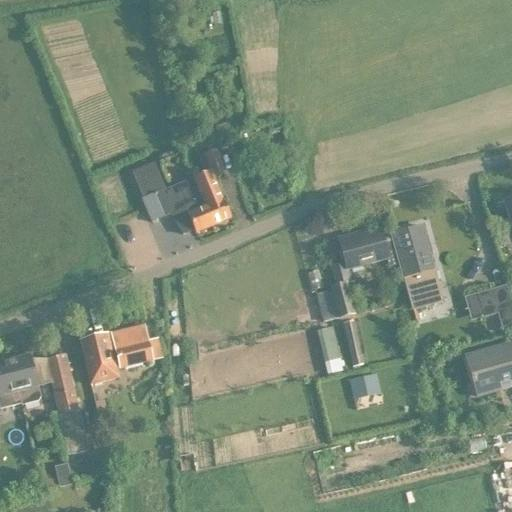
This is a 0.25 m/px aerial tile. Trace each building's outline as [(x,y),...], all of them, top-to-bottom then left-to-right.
[(207,170),(189,177),(196,193),(209,225),(227,218),(209,175),(220,171),(211,149),(200,153),(207,170)] [(150,162),(128,171),(139,197),(148,221),(172,210),(183,234),(191,230),(191,232),(192,232),(209,225),(196,193),(189,177),(161,189),(150,162)] [(511,197),(502,201),(510,231),(511,230),(511,277),(510,278),(511,283),(511,197)] [(404,231),(389,236),(396,263),(399,276),(407,306),(439,299),(431,267),(430,268),(418,227),(404,231)] [(351,233),(334,237),(339,255),(342,269),(343,269),(344,269),(383,258),(385,265),(396,263),(389,236),(378,238),(376,229),(351,236),(351,233)] [(331,284),(327,285),(328,289),(335,317),(351,313),(343,281),(331,284)] [(460,295),(467,319),(486,314),(487,315),(493,314),(493,311),(508,307),(502,283),(460,295)] [(335,324),(345,366),(360,363),(349,320),(335,324)] [(117,366),(117,367),(157,357),(153,339),(144,340),(138,325),(109,333),(112,344),(107,346),(113,367),(117,366)] [(313,329),(321,361),(337,357),(329,325),(313,329)] [(443,333),(436,336),(439,348),(447,345),(443,333)] [(78,340),(88,383),(115,377),(113,367),(107,346),(105,334),(78,340)] [(511,340),(461,355),(472,396),(511,384),(511,340)] [(29,353),(7,359),(16,391),(18,402),(34,398),(37,395),(35,387),(37,386),(47,383),(63,448),(64,454),(84,449),(84,447),(79,430),(84,429),(78,409),(74,410),(73,408),(61,354),(52,356),(43,358),(30,358),(29,353)] [(7,359),(0,360),(0,406),(18,402),(16,391),(7,359)] [(365,377),(346,381),(349,397),(369,392),(365,377)] [(100,399),(91,401),(94,412),(102,410),(100,399)] [(84,449),(91,475),(104,471),(97,443),(84,447),(84,449)]
